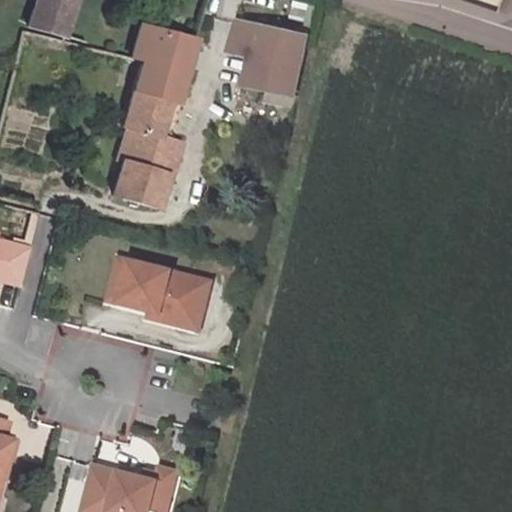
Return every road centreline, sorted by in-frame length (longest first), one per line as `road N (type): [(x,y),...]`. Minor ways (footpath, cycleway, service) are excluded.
road 1 (residential): [(211,415),(86,383),(0,336)]
road 2 (residential): [(511,46),(361,0)]
